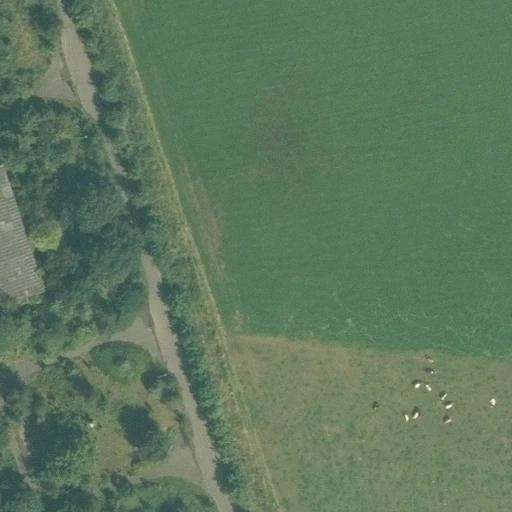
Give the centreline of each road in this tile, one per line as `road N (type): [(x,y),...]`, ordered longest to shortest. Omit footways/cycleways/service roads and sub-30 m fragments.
road 1 (unclassified): [(163,325),(55,0)]
road 2 (unclassified): [(14,373),(3,410),(17,467),(38,497),(81,499),(208,459)]
road 3 (unclassified): [(14,373),(163,325)]
road 4 (unclassified): [(208,459),(163,325)]
